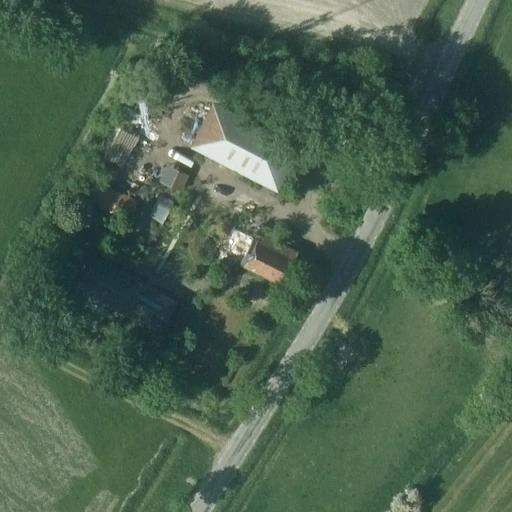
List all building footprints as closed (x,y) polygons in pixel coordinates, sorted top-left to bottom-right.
[(207,107),(195,101),(181,130),(193,136),(207,107)] [(223,157),(243,117),(214,104),(195,143),(223,157)] [(143,114),(125,105),(119,116),(137,125),(143,114)] [(122,166),(138,137),(121,127),(105,156),(122,166)] [(72,195),(129,220),(139,200),(111,187),(119,170),(89,158),(72,195)] [(186,173),(171,166),(163,182),(178,189),(186,173)] [(234,237),(222,231),(211,255),(234,266),(236,261),(282,284),(298,252),(264,235),(262,240),(238,229),(234,237)] [(93,252),(75,285),(159,333),(178,300),(93,252)] [(74,318),(82,301),(70,295),(61,311),(74,318)]
